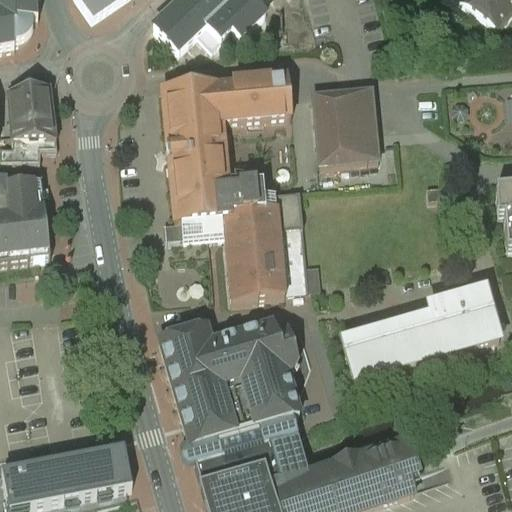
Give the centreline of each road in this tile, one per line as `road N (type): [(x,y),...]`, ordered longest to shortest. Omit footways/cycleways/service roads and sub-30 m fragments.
road 1 (tertiary): [(116,308),(171,511)]
road 2 (tertiary): [(94,113),(88,144),(116,308)]
